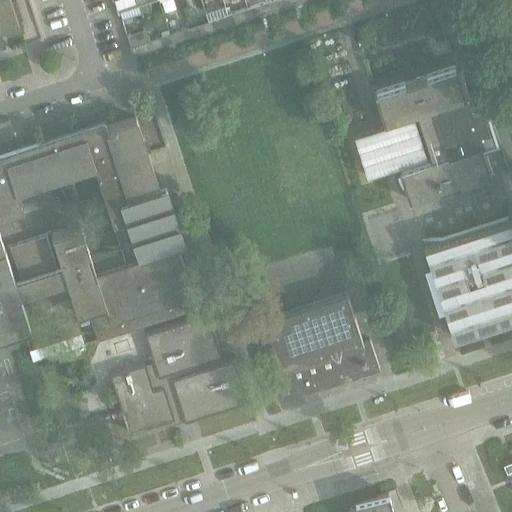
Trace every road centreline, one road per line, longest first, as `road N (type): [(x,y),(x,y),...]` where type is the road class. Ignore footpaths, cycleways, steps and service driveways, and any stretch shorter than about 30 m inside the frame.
road 1 (residential): [(175,511),(422,429)]
road 2 (residential): [(0,112),(96,81),(70,0)]
